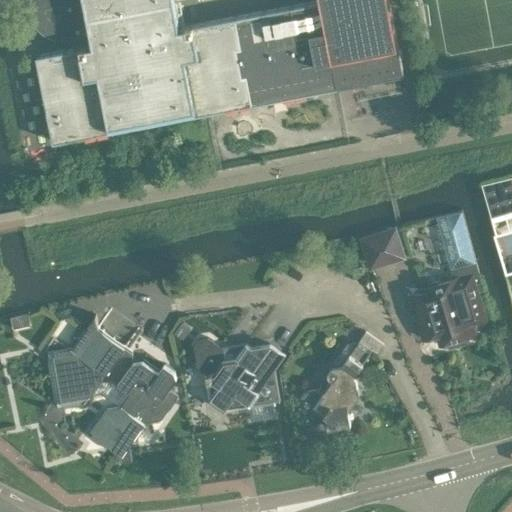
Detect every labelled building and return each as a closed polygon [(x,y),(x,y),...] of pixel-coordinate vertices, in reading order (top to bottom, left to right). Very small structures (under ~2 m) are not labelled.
[(338,82),(404,69),(391,0),(34,0),(34,4),(35,12),(39,21),(45,27),(53,33),(62,35),(67,36),(73,36),(87,34),(89,41),(37,51),(37,53),(53,138),(253,99),(338,82)] [(425,287),(411,292),(424,334),(438,330),(441,339),(445,338),(446,341),(449,343),(466,338),(467,335),(466,331),(473,329),(471,320),(479,318),(484,309),(481,301),(477,298),(470,275),(473,275),(473,273),(482,271),(478,256),(463,203),(437,210),(451,263),(454,275),(439,279),(436,278),(428,280),(427,283),(424,284),(425,287)] [(511,206),(491,213),(497,232),(511,227),(511,206)] [(379,229),(362,234),(369,259),(371,263),(390,257),(403,253),(394,225),(379,229)] [(28,309),(11,313),(13,325),(30,321),(28,309)] [(72,344),(48,348),(57,403),(86,399),(101,378),(114,376),(131,389),(121,403),(107,406),(91,428),(112,444),(129,441),(144,419),(162,416),(178,393),(169,385),(177,374),(175,367),(166,361),(160,368),(100,325),(96,310),(72,344)] [(181,318),(174,329),(184,335),(191,325),(181,318)] [(304,388),(300,395),(326,414),(328,425),(350,422),(348,409),(358,395),(356,377),(353,375),(372,350),(376,353),(377,350),(382,343),(365,330),(341,363),(329,365),(328,367),(329,375),(331,376),(322,388),(319,386),(304,388)] [(199,335),(195,341),(200,364),(210,370),(206,371),(210,397),(224,407),(279,398),(274,367),(285,353),(270,342),(258,344),(249,338),(223,343),(207,333),(199,335)]
